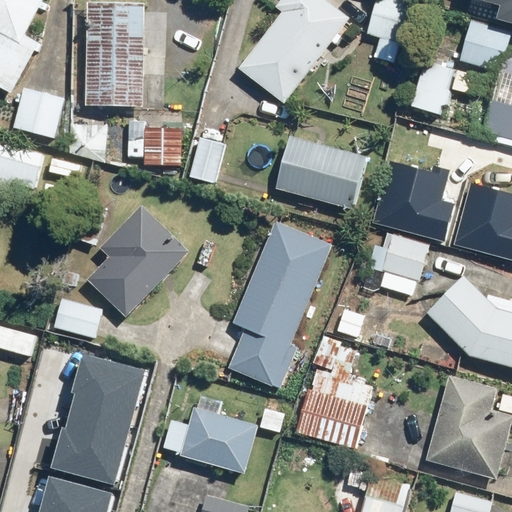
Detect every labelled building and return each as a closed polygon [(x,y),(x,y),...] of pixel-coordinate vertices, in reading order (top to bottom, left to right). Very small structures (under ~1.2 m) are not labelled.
[(32,47),(18,34),(38,0),(0,0),(0,85),(10,91),(32,47)] [(306,0),(249,77),(284,103),(345,22),(316,0),(306,0)] [(384,0),(381,0),(370,34),(406,45),(417,10),(384,0)] [(92,108),(138,108),(139,11),(92,11),(92,108)] [(476,24),(466,60),(497,69),(507,33),(476,24)] [(428,67),(416,105),(437,112),(450,73),(428,67)] [(26,93),(16,129),(55,140),(65,104),(26,93)] [(179,133),(149,135),(151,165),(181,162),(179,133)] [(214,185),(222,149),(201,145),(193,181),(214,185)] [(287,189),(345,204),(356,163),(297,148),(287,189)] [(0,186),(31,194),(40,159),(0,149),(0,186)] [(511,155),(499,152),(495,170),(511,174),(511,155)] [(393,156),(377,216),(446,233),(455,199),(446,196),(452,171),(393,156)] [(511,189),(474,180),(458,240),(511,253),(511,189)] [(84,273),(121,312),(183,254),(145,215),(84,273)] [(219,361),(270,383),(328,250),(277,227),(219,361)] [(424,248),(395,240),(387,271),(416,279),(424,248)] [(429,316),(469,358),(511,369),(511,319),(498,316),(466,282),(429,316)] [(373,304),(353,296),(337,333),(358,342),(373,304)] [(67,303),(61,327),(92,335),(99,311),(67,303)] [(0,331),(0,347),(27,357),(32,342),(0,331)] [(66,421),(54,463),(118,480),(149,364),(87,348),(76,386),(79,387),(70,422),(66,421)] [(320,379),(301,431),(352,450),(371,397),(320,379)] [(511,403),(511,397),(450,380),(428,458),(491,476),(511,403)] [(196,414),(185,456),(243,472),(254,430),(196,414)] [(112,511),(118,490),(56,473),(46,511),(112,511)] [(376,484),(366,511),(399,511),(406,495),(376,484)] [(458,498),(454,511),(487,511),(489,506),(458,498)] [(207,501),(203,511),(243,511),(244,511),(207,501)]
